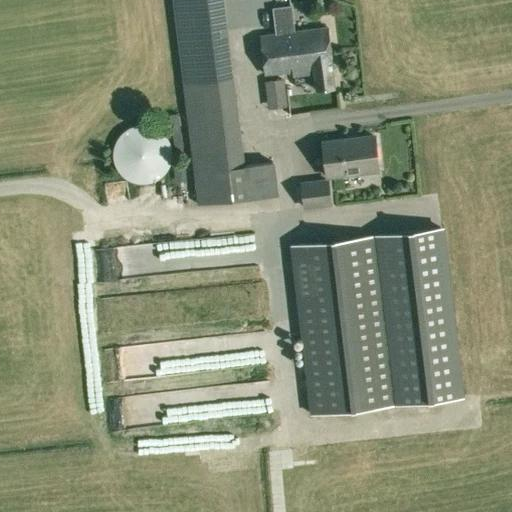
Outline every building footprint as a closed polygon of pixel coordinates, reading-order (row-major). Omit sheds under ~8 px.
[(171,0),(182,85),(233,78),(226,19),(254,16),(251,0),(171,0)] [(277,22),(275,22),(277,35),(292,33),(293,33),(289,8),(275,10),(277,22)] [(330,49),(327,28),(293,33),(292,33),(295,54),(330,49)] [(294,71),(294,76),(298,75),(295,54),(292,33),(277,35),(260,37),(265,75),(294,71)] [(298,75),(314,73),(316,90),(335,87),(332,66),(332,65),(330,49),(295,54),(298,75)] [(233,78),(182,85),(197,205),(278,195),(274,162),(244,166),(233,78)] [(266,82),(270,109),(288,106),(284,79),(266,82)] [(114,152),(114,154),(114,155),(114,159),(114,163),(115,165),(116,168),(117,171),(118,173),(121,176),(123,179),(126,181),(129,183),(131,184),(132,184),(136,186),(138,186),(141,186),(145,186),(149,186),(150,185),(154,184),(157,183),(159,182),(160,181),(163,178),(166,176),(167,174),(168,173),(170,169),(171,166),(172,162),(172,161),(172,157),(172,155),(172,153),(172,151),(171,150),(170,146),(169,143),(168,141),(167,140),(164,137),(162,134),(160,133),(157,131),(155,130),(152,129),(150,129),(147,128),(145,128),(141,128),(139,128),(137,128),(134,129),(130,131),(129,131),(127,132),(124,135),(122,137),(120,139),(118,141),(117,143),(116,145),(115,148),(115,150),(114,152)] [(327,177),(378,170),(374,136),(322,143),(327,177)] [(302,184),(306,212),(337,208),(333,180),(302,184)] [(313,412),(400,402),(464,396),(445,226),(380,233),(293,244),(313,412)] [(253,228),(221,229),(222,258),(254,257),(253,228)] [(219,236),(91,246),(93,276),(203,268),(204,276),(255,273),(254,260),(221,263),(219,236)] [(100,326),(135,324),(133,294),(98,296),(100,326)]
